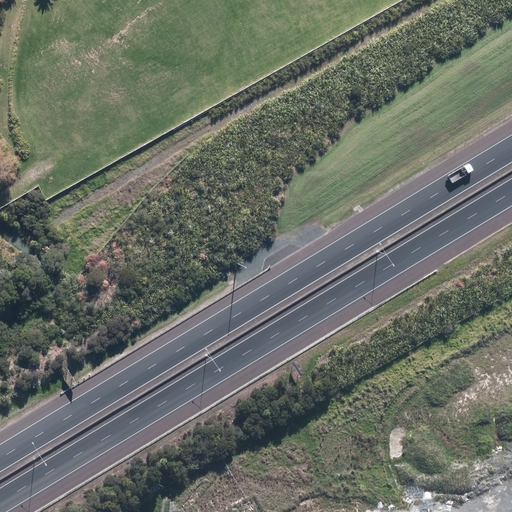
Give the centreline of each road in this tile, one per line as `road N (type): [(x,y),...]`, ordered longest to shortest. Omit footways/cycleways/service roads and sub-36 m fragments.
road 1 (motorway): [(0,450),(511,139)]
road 2 (motorway): [(511,191),(0,497)]
